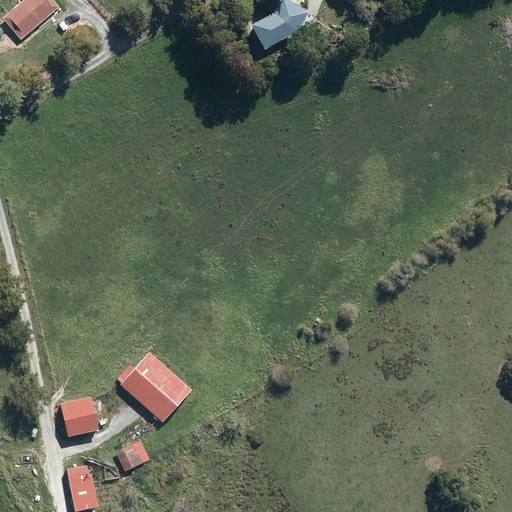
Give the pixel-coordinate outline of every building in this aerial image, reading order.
[(311,14),(284,0),(282,0),(272,17),(248,29),(263,53),(284,40),(290,44),(298,28),(309,33),(315,21),(309,18),(311,14)] [(330,0),(340,12),(354,0),(353,0),(330,0)] [(191,392),(148,354),(134,370),(130,366),(118,379),(123,384),(119,389),(161,426),(191,392)] [(90,398),(59,405),(67,440),(98,433),(90,398)] [(141,443),(116,455),(124,473),(149,461),(141,443)] [(90,464),(66,469),(74,511),(92,511),(100,510),(90,464)]
